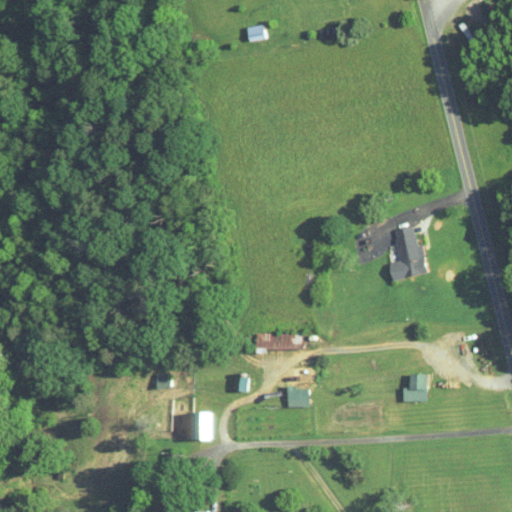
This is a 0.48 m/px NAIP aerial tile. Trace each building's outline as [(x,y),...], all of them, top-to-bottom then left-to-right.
[(385,254),(374,256),(377,273),(414,266),(408,238),(403,239),(399,220),(380,223),(385,254)] [(286,342),(286,328),(241,326),(241,341),(286,342)] [(412,367),(394,368),(394,381),(387,381),(388,395),(412,395),(412,367)] [(217,383),(231,386),(234,372),(219,370),(217,383)] [(272,401),(294,400),(294,380),(272,381),(272,401)] [(198,406),(171,406),(171,433),(198,433),(198,406)]
